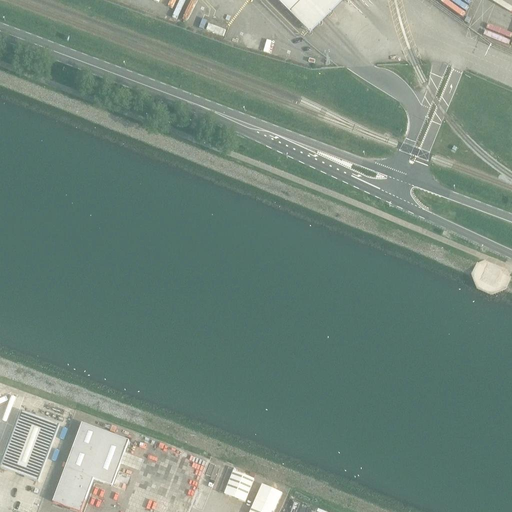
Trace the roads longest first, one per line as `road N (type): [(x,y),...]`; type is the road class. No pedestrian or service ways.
road 1 (unclassified): [(181,99),(511,255)]
road 2 (unclassified): [(511,218),(181,99)]
road 3 (unclassified): [(181,99),(0,31)]
